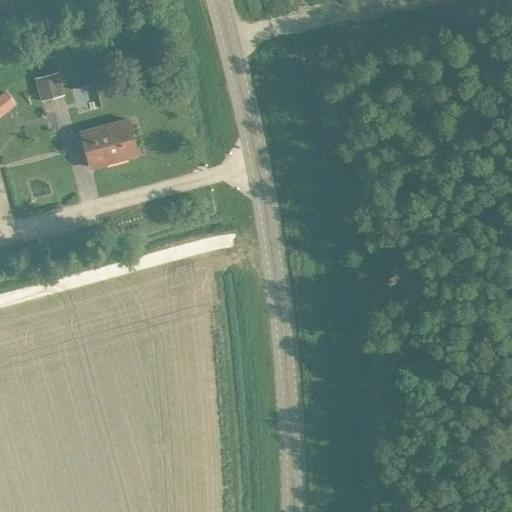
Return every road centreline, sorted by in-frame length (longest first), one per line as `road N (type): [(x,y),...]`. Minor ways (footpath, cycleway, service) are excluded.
road 1 (tertiary): [(290,511),(284,356),(254,158),(216,0)]
road 2 (track): [(225,35),(392,0)]
